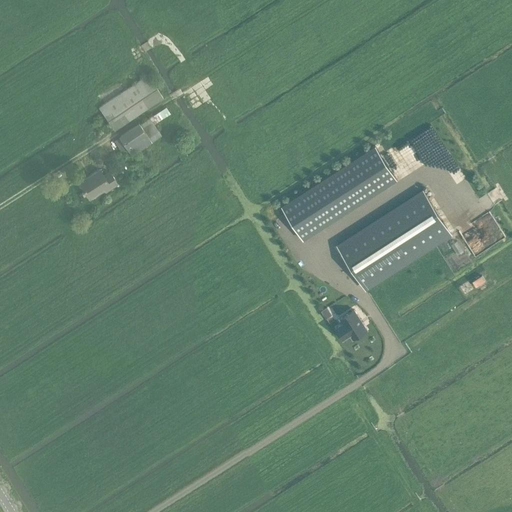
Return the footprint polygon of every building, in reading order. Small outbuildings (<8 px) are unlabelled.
[(99,108),(114,131),(163,98),(148,75),(99,108)] [(119,138),(114,141),(121,151),(126,148),(127,149),(131,156),(162,136),(150,118),(140,125),(139,124),(119,137),(119,138)] [(375,145),(282,205),(303,239),(397,179),(375,145)] [(100,170),(79,182),(84,190),(85,189),(91,198),(104,189),(105,191),(117,184),(109,172),(104,176),(100,170)] [(423,190),(338,245),(366,287),(451,233),(423,190)] [(476,286),(486,279),(483,274),(472,280),(476,286)] [(330,305),(323,309),(328,318),(335,313),(330,305)] [(343,322),(336,327),(343,338),(350,334),(353,338),(367,329),(354,309),(340,318),(343,322)]
